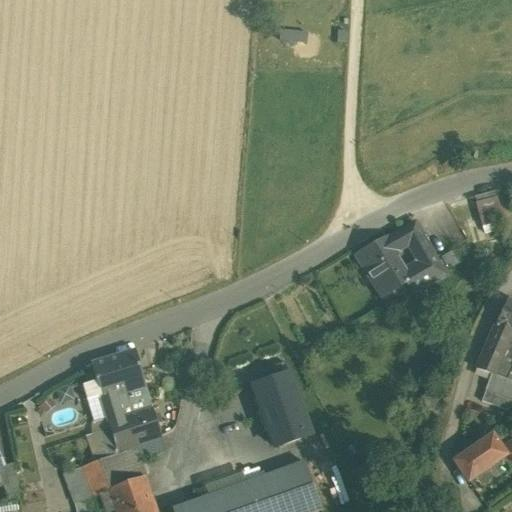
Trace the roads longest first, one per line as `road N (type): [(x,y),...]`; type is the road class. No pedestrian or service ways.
road 1 (tertiary): [(511,172),(413,201),(257,288),(88,353),(0,402)]
road 2 (track): [(357,0),(350,169),(361,228)]
